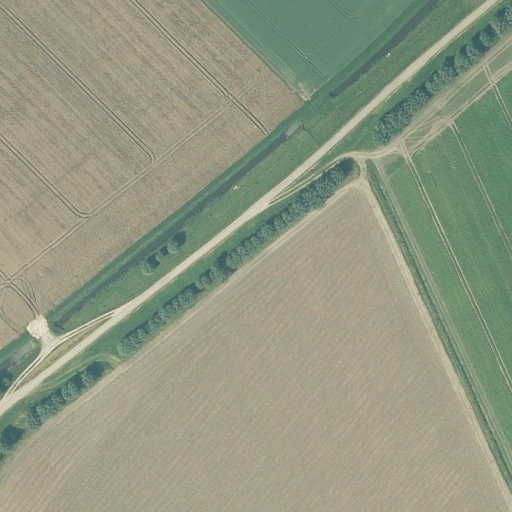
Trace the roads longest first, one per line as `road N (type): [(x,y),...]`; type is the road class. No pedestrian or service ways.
road 1 (unclassified): [(0,409),(224,234),(492,0)]
road 2 (track): [(0,406),(58,342),(133,304)]
